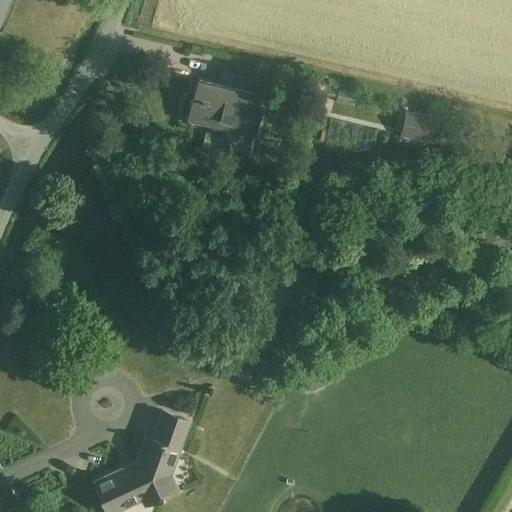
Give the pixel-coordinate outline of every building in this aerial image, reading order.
[(5,0),(8,1),(8,0),(0,0),(0,12),(5,0)] [(257,108),(264,79),(236,72),(233,86),(197,77),(187,120),(202,123),(204,115),(257,128),(262,109),(257,108)] [(430,115),(405,109),(399,135),(424,141),(430,115)] [(283,269),(277,286),(307,296),(313,280),(283,269)] [(336,360),(298,377),(305,394),(343,376),(336,360)] [(136,461),(93,481),(107,511),(112,511),(142,498),(144,504),(172,491),(163,474),(173,446),(179,448),(189,419),(162,409),(152,437),(145,435),(136,461)]
